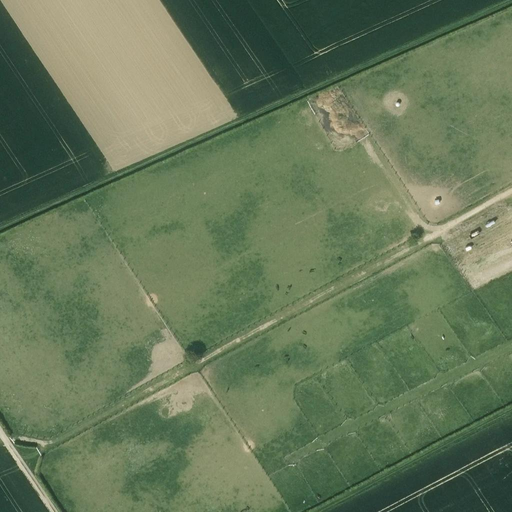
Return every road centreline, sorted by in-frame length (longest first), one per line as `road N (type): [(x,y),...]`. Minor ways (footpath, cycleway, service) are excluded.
road 1 (track): [(511,0),(0,228)]
road 2 (track): [(511,412),(318,511)]
